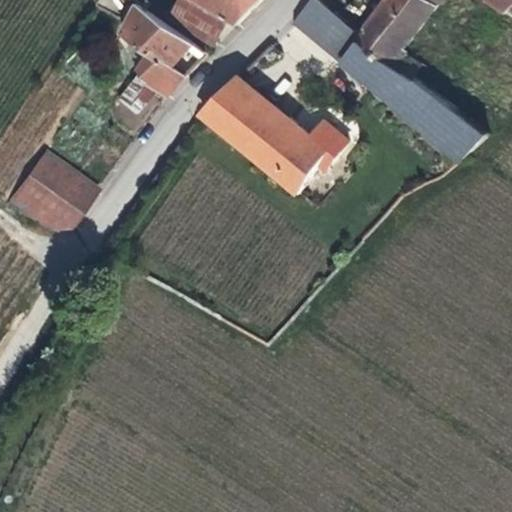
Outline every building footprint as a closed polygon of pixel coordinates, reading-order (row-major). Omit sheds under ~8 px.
[(190,47),(199,37),(142,0),(140,0),(125,31),(153,50),(156,45),(177,62),(190,47)] [(218,41),(232,16),(204,0),(188,0),(178,18),(218,41)] [(261,0),(204,0),(232,16),(241,21),(261,0)] [(341,55),(362,34),(325,0),(317,0),(299,19),(341,55)] [(387,0),(362,34),(395,59),(402,50),(441,0),(387,0)] [(511,0),(494,0),(509,9),(511,4),(511,0)] [(395,59),(362,34),(341,55),(464,158),(493,130),(416,73),(395,59)] [(212,50),(199,37),(190,47),(200,48),(206,56),(212,50)] [(188,73),(177,62),(156,45),(153,50),(119,96),(136,110),(157,84),(168,93),(188,73)] [(402,50),(395,59),(416,73),(422,62),(402,50)] [(207,112),(258,154),(292,114),(240,71),(207,112)] [(292,114),(258,154),(300,188),(323,161),(328,166),(351,138),(327,118),(315,133),(292,114)] [(45,150),(8,201),(64,237),(99,186),(45,150)]
